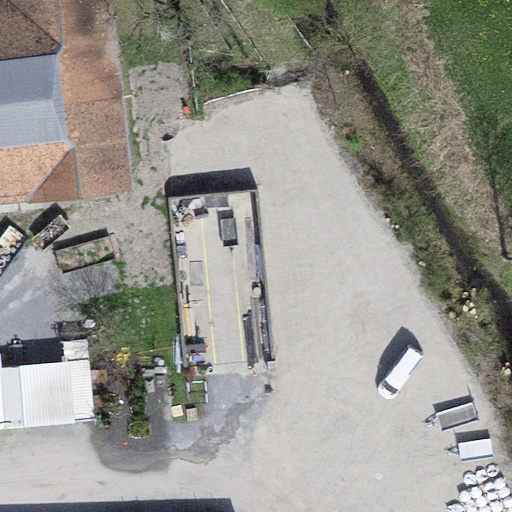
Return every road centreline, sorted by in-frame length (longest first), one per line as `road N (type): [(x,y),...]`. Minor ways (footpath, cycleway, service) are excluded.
road 1 (residential): [(0,480),(203,474),(262,511)]
road 2 (track): [(366,220),(258,0)]
